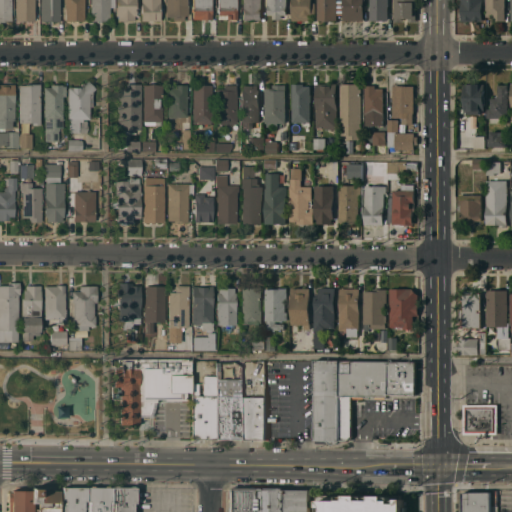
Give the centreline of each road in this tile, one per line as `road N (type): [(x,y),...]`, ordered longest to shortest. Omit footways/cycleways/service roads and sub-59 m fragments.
road 1 (residential): [(436,52),(0,51)]
road 2 (secondary): [(0,461),(381,465)]
road 3 (residential): [(369,253),(0,251)]
road 4 (secondary): [(436,156),(435,0)]
